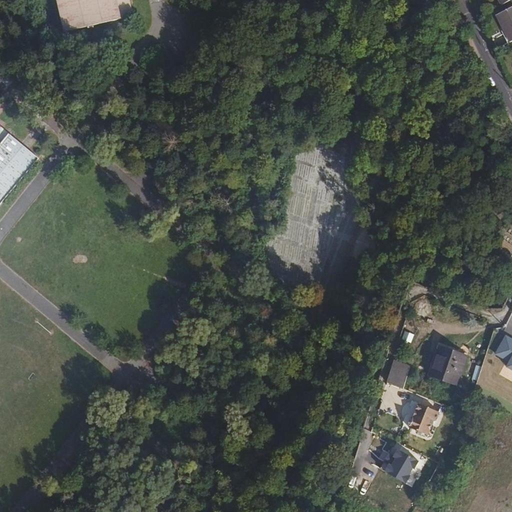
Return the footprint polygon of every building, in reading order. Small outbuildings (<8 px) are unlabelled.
[(129,0),(57,0),(65,35),(134,21),(129,0)] [(511,8),(498,15),(511,42),(511,41),(511,8)] [(0,199),(37,153),(0,123),(0,199)] [(511,341),(507,338),(499,353),(511,359),(511,361),(509,368),(511,369),(511,341)] [(440,349),(464,355),(466,350),(438,342),(430,368),(434,369),(440,349)] [(430,368),(428,376),(455,385),(464,355),(440,349),(434,369),(430,368)] [(391,359),(384,379),(401,386),(407,364),(391,359)] [(407,423),(406,425),(425,433),(431,419),(433,418),(436,411),(416,402),(414,407),(415,408),(412,415),(411,414),(410,415),(408,416),(406,421),(407,423)] [(398,449),(385,471),(409,485),(422,463),(398,449)]
